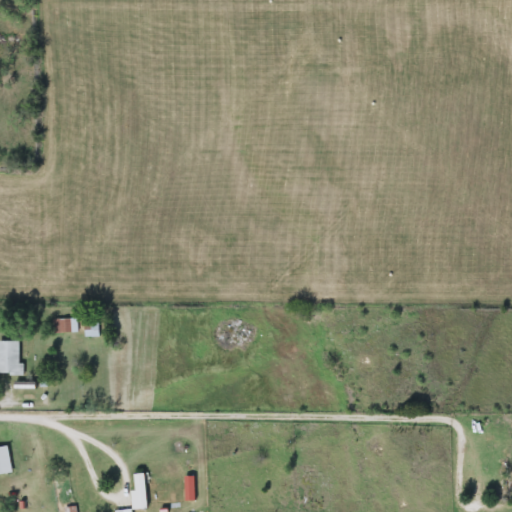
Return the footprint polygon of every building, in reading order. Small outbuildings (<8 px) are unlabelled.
[(76,320),(76,333),(54,333),(54,320),(76,320)] [(84,323),(98,323),(98,337),(84,337),(84,323)] [(0,341),(19,341),(19,374),(0,374),(0,341)] [(12,473),(0,474),(0,448),(8,447),(12,473)] [(293,508),(293,468),(303,468),(303,508),(293,508)] [(135,506),(133,487),(138,486),(137,470),(148,469),(152,504),(135,506)]
